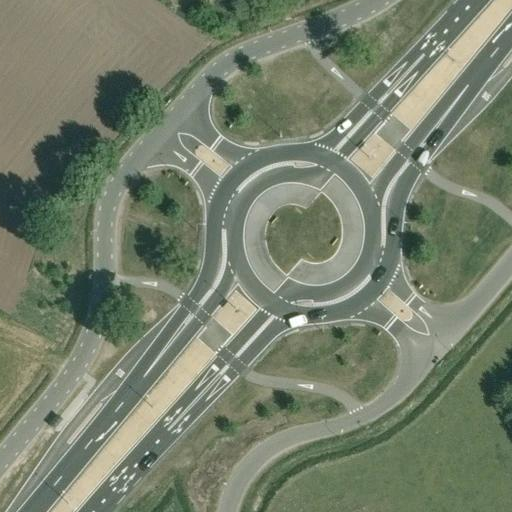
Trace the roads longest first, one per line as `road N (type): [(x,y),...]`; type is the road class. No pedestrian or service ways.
road 1 (unclassified): [(0,469),(79,372),(105,282),(106,219),(119,185),(169,126)]
road 2 (unclassified): [(228,511),(245,470),(264,451),(381,408),(437,346)]
road 3 (unclassified): [(169,126),(230,62),(382,0)]
road 4 (primary): [(386,270),(398,196),(466,105),(478,71)]
road 5 (primary): [(221,197),(204,284),(151,352),(135,387)]
road 6 (primary): [(368,209),(478,71)]
road 7 (primary): [(445,41),(407,62),(315,155)]
road 8 (primary): [(164,425),(207,400),(294,314)]
road 9 (primary): [(445,41),(334,164)]
road 10 (primary): [(236,260),(201,317),(135,387)]
road 11 (primary): [(164,425),(273,305)]
road 12 (primary): [(135,387),(31,511)]
road 13 (primary): [(273,305),(288,294),(348,285),(371,252)]
